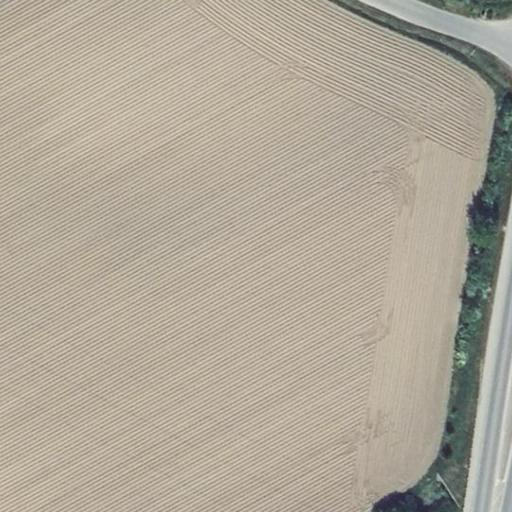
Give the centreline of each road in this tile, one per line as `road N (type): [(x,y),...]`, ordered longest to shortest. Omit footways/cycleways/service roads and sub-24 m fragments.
road 1 (tertiary): [(511,308),(482,511)]
road 2 (residential): [(386,0),(511,38)]
